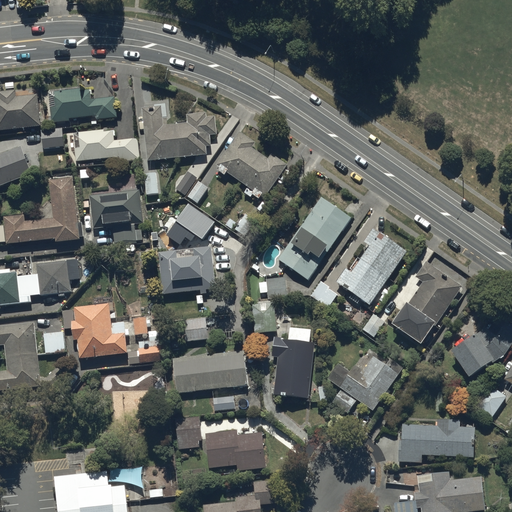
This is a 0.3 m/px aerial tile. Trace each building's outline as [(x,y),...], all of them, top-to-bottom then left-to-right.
[(82,89),(49,93),(52,123),(70,121),(70,119),(96,116),(97,120),(117,118),(115,97),(91,100),(90,90),(82,91),(82,89)] [(0,92),(0,131),(41,126),(37,95),(16,97),(16,91),(0,92)] [(180,158),(176,125),(164,126),(161,106),(142,108),(148,161),(180,158)] [(188,124),(176,125),(180,158),(207,155),(206,146),(212,146),(210,136),(217,135),(215,116),(207,117),(206,113),(187,115),(188,124)] [(41,131),(43,149),(64,147),(62,128),(41,131)] [(73,135),(76,162),(120,157),(120,163),(140,160),(138,138),(115,141),(114,131),(105,132),(104,130),(79,133),(79,135),(73,135)] [(217,166),(241,183),(261,154),(252,148),(255,143),(240,132),(217,166)] [(21,147),(0,154),(0,186),(32,174),(21,147)] [(268,159),(261,154),(241,183),(265,199),(288,165),(272,154),(268,159)] [(197,179),(188,172),(176,189),(185,196),(197,179)] [(146,196),(158,194),(156,173),(144,174),(146,196)] [(73,176),(49,178),(53,218),(24,221),(24,215),(4,217),(6,244),(56,239),(56,242),(80,240),(79,237),(83,237),(81,222),(78,223),(73,176)] [(208,188),(198,181),(188,197),(198,203),(208,188)] [(139,191),(90,196),(93,229),(113,227),(115,246),(137,243),(137,241),(143,241),(141,230),(135,231),(135,224),(143,223),(139,191)] [(322,198),(300,229),(330,250),(352,219),(322,198)] [(145,204),(148,228),(172,226),(169,202),(145,204)] [(330,250),(300,229),(278,260),(308,281),(330,250)] [(370,246),(361,260),(389,279),(407,252),(374,229),(364,242),(370,246)] [(177,251),(159,253),(163,295),(201,290),(201,294),(207,294),(206,290),(216,289),(211,247),(194,249),(195,257),(178,259),(177,251)] [(389,279),(361,260),(352,273),(346,269),(337,282),(370,306),(389,279)] [(38,275),(28,276),(30,296),(40,295),(41,297),(71,293),(67,261),(37,265),(38,275)] [(427,262),(416,278),(423,282),(409,304),(407,303),(393,325),(422,344),(434,326),(436,327),(463,286),(427,262)] [(30,296),(28,276),(18,277),(17,272),(11,273),(11,269),(0,270),(0,305),(31,302),(30,296)] [(285,278),(266,280),(269,300),(287,298),(285,278)] [(329,308),(338,295),(329,289),(330,288),(321,282),(311,296),(329,308)] [(255,334),(277,332),(274,303),(252,305),(255,334)] [(109,305),(75,308),(77,322),(73,323),(75,341),(78,340),(80,359),(128,354),(125,334),(126,334),(125,323),(111,324),(109,305)] [(505,355),(511,345),(511,325),(495,313),(482,332),(477,335),(477,334),(452,352),(470,377),(492,362),(493,364),(505,355)] [(385,323),(374,315),(365,327),(376,335),(385,323)] [(134,319),(136,336),(148,334),(146,318),(134,319)] [(209,339),(206,318),(184,321),(187,342),(209,339)] [(0,345),(5,345),(6,358),(38,354),(34,323),(0,326),(0,345)] [(288,339),(275,338),(272,356),(278,357),(274,395),(308,399),(315,343),(310,342),(312,330),(290,327),(288,339)] [(64,332),(44,334),(46,354),(66,352),(64,332)] [(161,346),(139,349),(141,364),(163,361),(161,346)] [(173,358),(177,393),(248,385),(244,351),(173,358)] [(0,371),(0,391),(42,386),(38,354),(6,358),(8,371),(0,371)] [(356,365),(350,373),(339,364),(328,380),(374,411),(404,369),(390,359),(386,365),(374,356),(364,371),(356,365)] [(492,418),(507,397),(490,385),(475,406),(492,418)] [(215,412),(235,409),(233,396),(213,399),(215,412)] [(199,441),(202,441),(199,417),(177,420),(181,450),(200,448),(199,441)] [(438,426),(403,425),(402,441),(400,441),(399,462),(422,463),(423,456),(474,458),(476,428),(460,427),(460,421),(438,420),(438,426)] [(237,431),(206,434),(210,469),(238,466),(238,472),(266,469),(263,433),(238,436),(237,431)] [(108,472),(55,478),(58,511),(128,511),(126,486),(113,488),(112,485),(109,486),(108,472)] [(450,481),(449,473),(418,476),(420,493),(415,493),(416,501),(417,509),(422,508),(422,511),(476,511),(486,511),(482,477),(450,481)] [(261,511),(261,505),(283,503),(281,480),(255,482),(256,496),(236,497),(237,502),(204,505),(204,511),(261,511)] [(417,511),(417,509),(416,501),(395,504),(396,511),(417,511)]
